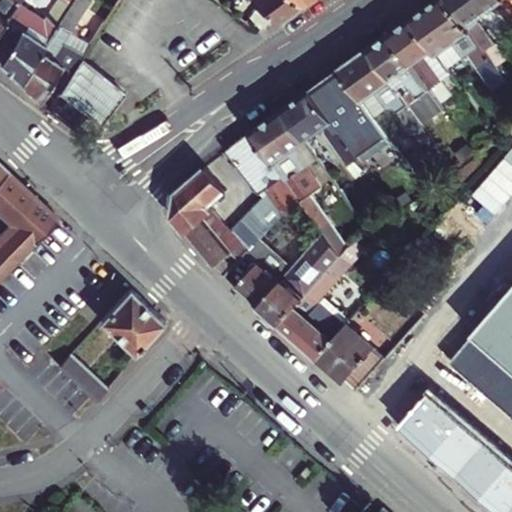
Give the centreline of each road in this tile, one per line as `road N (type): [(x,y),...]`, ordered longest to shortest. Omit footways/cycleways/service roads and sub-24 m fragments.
road 1 (secondary): [(92,194),(370,0)]
road 2 (secondary): [(205,310),(428,511)]
road 3 (residential): [(0,482),(51,469),(84,445),(205,310)]
road 4 (secondary): [(92,194),(205,310)]
road 5 (tertiary): [(0,110),(92,194)]
